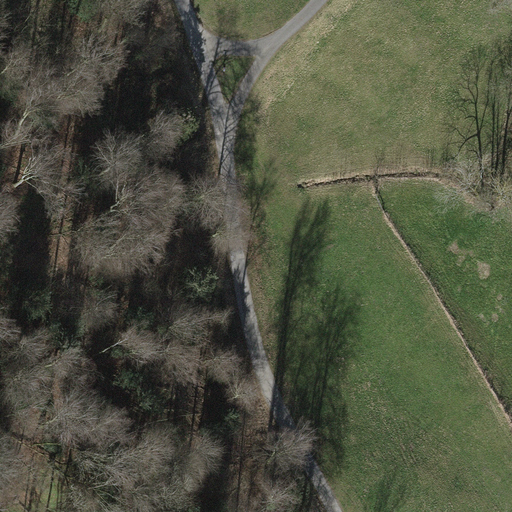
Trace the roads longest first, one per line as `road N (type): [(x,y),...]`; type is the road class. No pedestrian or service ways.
road 1 (track): [(182,0),(223,126),(236,271),(257,357),(330,511)]
road 2 (track): [(320,0),(258,64),(223,126)]
